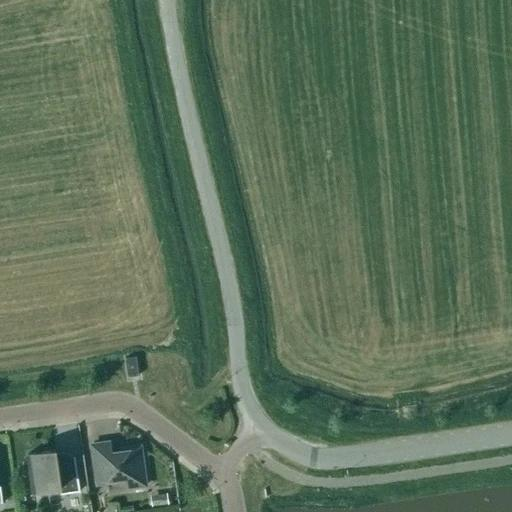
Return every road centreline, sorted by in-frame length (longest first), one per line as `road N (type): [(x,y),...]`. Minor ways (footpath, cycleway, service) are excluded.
road 1 (unclassified): [(262,428),(243,395),(229,288),(167,0)]
road 2 (unclassified): [(262,428),(304,456),(330,459),(511,434)]
road 3 (residential): [(0,417),(114,400),(220,473)]
